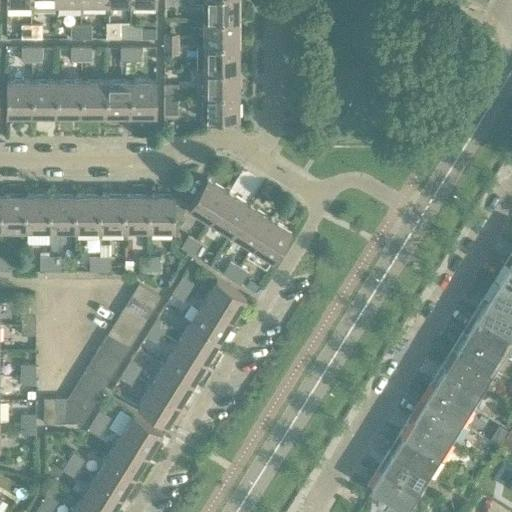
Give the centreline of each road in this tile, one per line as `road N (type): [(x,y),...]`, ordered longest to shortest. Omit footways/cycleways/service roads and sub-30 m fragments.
road 1 (residential): [(311,511),(511,186)]
road 2 (residential): [(134,511),(324,198)]
road 3 (tertiary): [(236,511),(426,215)]
road 4 (residential): [(0,162),(143,161),(227,137),(268,161)]
road 5 (tertiary): [(426,215),(511,78)]
road 6 (residential): [(268,161),(271,9)]
